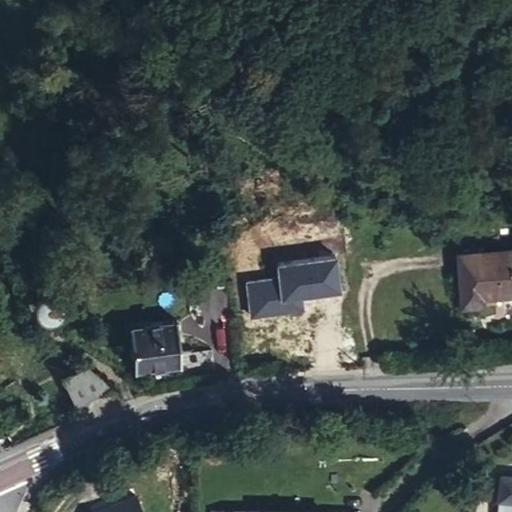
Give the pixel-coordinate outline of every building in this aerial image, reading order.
[(467,279),(511,269),(511,227),(434,243),(444,298),(471,294),(467,279)] [(55,305),(55,301),(55,299),(55,296),(54,295),(52,293),(50,291),(48,290),(45,289),(41,290),(37,292),(35,294),(34,296),(33,300),(33,302),(34,305),(36,308),(38,311),(40,311),(43,312),(46,312),(48,311),(50,310),(52,309),(54,307),(55,305)] [(179,362),(174,319),(126,325),(132,368),(179,362)] [(77,403),(111,387),(86,366),(65,376),(77,403)] [(511,511),(511,473),(500,472),(495,511),(511,511)] [(135,511),(131,498),(94,511),(135,511)]
